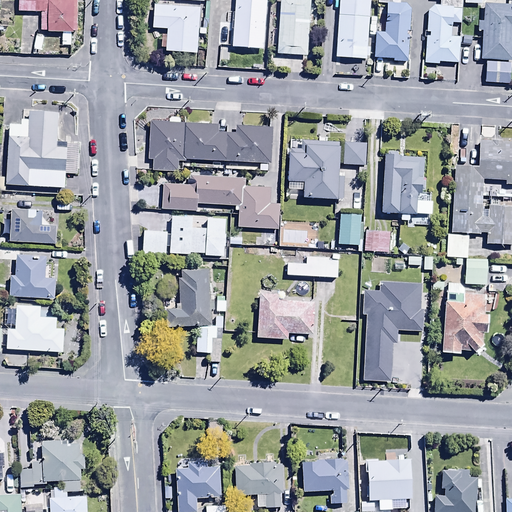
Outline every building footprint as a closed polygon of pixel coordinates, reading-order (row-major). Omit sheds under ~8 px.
[(18,0),(18,15),(41,16),(40,35),(62,36),(62,50),(71,50),(71,36),(77,36),(78,2),(54,2),(54,0),(18,0)] [(263,55),(266,0),(236,0),(235,16),(232,16),(229,53),(263,55)] [(340,0),(336,62),(366,64),(366,60),(369,60),(370,52),(367,52),(370,0),(340,0)] [(378,0),(378,7),(387,8),(400,8),(400,0),(378,0)] [(311,3),(280,1),(277,58),(307,60),(311,3)] [(425,41),(424,67),(459,67),(460,41),(452,41),(452,37),(456,37),(456,27),(461,27),(462,1),(454,1),(441,1),(440,9),(434,9),(428,15),(427,37),(430,37),(430,41),(425,41)] [(375,35),(375,61),(393,63),(393,64),(408,65),(411,15),(405,9),(400,8),(387,8),(386,36),(375,35)] [(481,64),(486,64),(511,66),(511,11),(496,10),(496,8),(484,8),(483,25),(478,25),(477,35),(482,35),(481,64)] [(197,58),(199,12),(154,9),(153,32),(168,33),(166,56),(197,58)] [(511,66),(486,64),(485,87),(510,88),(511,66)] [(60,110),(22,108),(22,122),(8,122),(7,130),(2,130),(1,142),(7,142),(5,186),(66,188),(66,173),(77,173),(78,141),(59,140),(60,110)] [(178,176),(179,166),(225,167),(225,172),(267,174),(267,168),(271,167),(272,132),(236,131),(236,137),(218,137),(218,129),(180,129),(181,122),(169,122),(169,128),(149,127),(149,163),(153,163),(152,175),(178,176)] [(304,195),(304,204),(343,206),(343,182),(339,182),(340,146),(327,145),(327,139),(318,139),(318,143),(290,142),(289,194),(304,195)] [(478,171),(454,170),(451,237),(480,238),(480,236),(486,237),(486,249),(511,249),(511,211),(488,210),(488,220),(481,220),(482,183),(505,184),(505,188),(511,188),(511,147),(480,145),(478,171)] [(344,146),(343,169),(364,170),(365,147),(344,146)] [(383,159),(382,218),(432,220),(433,194),(423,194),(424,162),(398,161),(398,155),(387,155),(387,160),(383,159)] [(216,173),(215,181),(189,180),(188,189),(162,187),(161,212),(196,215),(197,207),(238,210),(237,231),(278,234),(280,208),(270,208),(271,192),(245,190),(246,182),(241,182),(241,175),(216,173)] [(11,214),(10,246),(56,249),(57,232),(41,231),(42,215),(11,214)] [(360,220),(340,219),(338,249),(359,250),(360,220)] [(172,221),(169,258),(191,259),(191,257),(205,258),(205,260),(225,262),(227,225),(207,224),(206,233),(198,232),(199,223),(172,221)] [(365,235),(364,256),(389,256),(389,235),(365,235)] [(143,236),(142,260),(166,261),(167,237),(143,236)] [(467,263),(469,240),(447,238),(446,261),(456,262),(455,269),(462,269),(462,263),(465,263),(467,263)] [(0,261),(17,261),(18,261),(19,251),(0,250),(0,261)] [(287,269),(287,280),(337,282),(338,261),(309,260),(310,252),(268,251),(268,261),(280,262),(280,264),(285,264),(285,269),(287,269)] [(432,259),(423,259),(423,273),(432,273),(432,259)] [(10,280),(10,302),(54,303),(54,284),(44,284),(45,262),(18,261),(17,261),(16,280),(10,280)] [(465,263),(465,289),(486,289),(487,263),(467,263),(465,263)] [(209,276),(181,276),(181,282),(178,282),(178,297),(163,297),(167,308),(168,331),(195,330),(195,328),(210,328),(210,315),(214,315),(213,304),(209,304),(209,276)] [(366,318),(363,384),(390,385),(392,347),(398,347),(399,336),(422,337),(424,312),(419,312),(420,286),(380,284),(379,294),(364,293),(363,318),(366,318)] [(432,284),(431,293),(444,294),(444,284),(432,284)] [(445,306),(443,358),(461,360),(461,352),(467,352),(475,359),(483,351),(484,339),(487,339),(488,320),(485,320),(486,297),(461,296),(462,288),(448,288),(447,306),(445,306)] [(260,298),(257,341),(287,344),(288,338),(311,340),(314,308),(284,305),(284,300),(260,298)] [(7,334),(6,354),(63,357),(64,334),(56,333),(56,322),(50,322),(50,316),(41,316),(41,311),(17,309),(15,334),(7,334)] [(199,333),(197,333),(196,358),(211,358),(212,342),(216,342),(216,331),(199,331),(199,333)] [(63,488),(63,493),(53,493),(53,495),(50,495),(50,511),(86,511),(87,506),(68,506),(68,497),(81,496),(81,475),(87,475),(86,453),(79,453),(79,448),(62,449),(62,442),(45,443),(46,445),(41,445),(41,466),(42,489),(63,488)] [(314,466),(303,466),(304,496),(329,496),(329,508),(350,508),(349,463),(314,463),(314,466)] [(367,465),(368,506),(378,505),(378,511),(393,511),(393,505),(411,504),(410,464),(367,465)] [(42,489),(41,466),(32,466),(32,474),(19,475),(20,492),(34,492),(33,489),(42,489)] [(207,467),(187,467),(187,474),(177,474),(177,511),(196,511),(197,501),(220,501),(220,471),(207,471),(207,467)] [(249,471),(235,471),(235,499),(252,498),(252,511),(280,511),(280,499),(283,499),(282,468),(249,469),(249,471)] [(435,500),(434,511),(474,511),(476,502),(481,502),(483,482),(468,481),(469,475),(442,473),(441,493),(444,493),(443,500),(435,500)] [(412,489),(413,509),(426,508),(426,489),(412,489)] [(0,500),(0,511),(21,511),(21,499),(0,500)]
